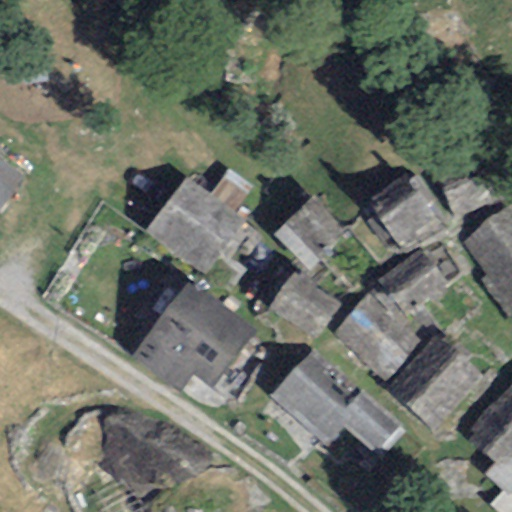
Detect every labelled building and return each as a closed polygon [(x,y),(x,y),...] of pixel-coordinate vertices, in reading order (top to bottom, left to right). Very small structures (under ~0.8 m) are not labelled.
[(443,190),(455,220),(492,204),(480,175),(443,190)] [(404,179),(368,203),(360,208),(381,241),(393,233),(398,240),(429,219),(420,205),(430,199),(418,181),(409,187),(404,179)] [(205,275),(245,222),(186,180),(146,233),(205,275)] [(306,271),(344,235),(308,200),(270,235),(306,271)] [(511,208),(465,243),(489,277),(479,284),(511,328),(511,208)] [(445,285),(421,251),(379,281),(403,315),(445,285)] [(318,339),(340,308),(296,277),(274,308),(318,339)] [(212,392),(257,333),(190,283),(134,357),(180,391),(192,376),(212,392)] [(423,341),(373,292),(331,335),(381,384),(423,341)] [(434,432),(482,379),(436,337),(387,390),(434,432)] [(351,399),(307,359),(272,397),(327,447),(343,430),(374,458),(403,426),(361,388),(351,399)] [(511,389),(469,437),(496,464),(485,475),(511,497),(511,389)]
